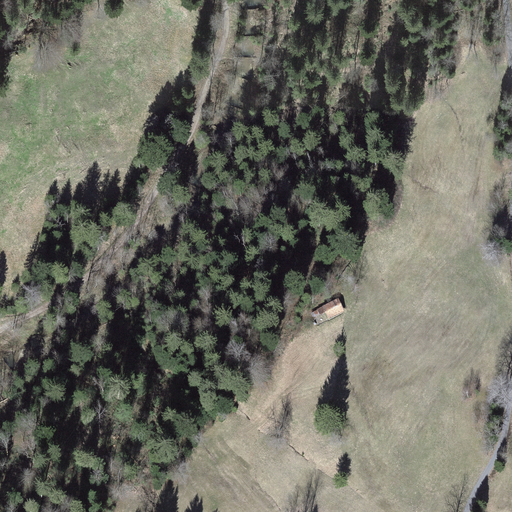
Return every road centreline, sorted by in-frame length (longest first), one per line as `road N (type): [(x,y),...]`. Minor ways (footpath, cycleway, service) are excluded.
road 1 (track): [(0,332),(69,291),(145,212),(190,131),(224,39),(225,0)]
road 2 (track): [(511,381),(504,428),(469,511)]
